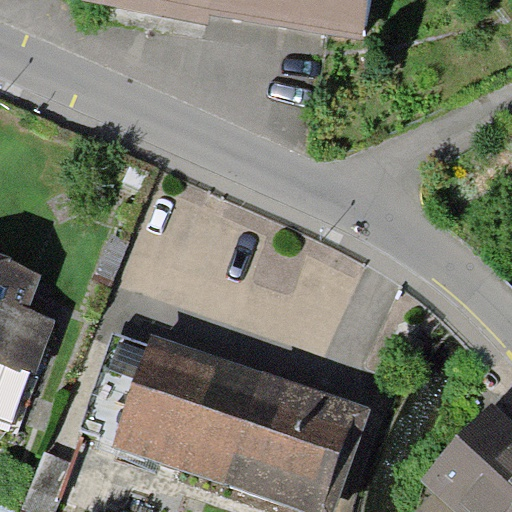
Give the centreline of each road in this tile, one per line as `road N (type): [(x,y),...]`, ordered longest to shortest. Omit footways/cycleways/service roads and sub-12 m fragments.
road 1 (residential): [(355,204),(0,52)]
road 2 (residential): [(511,326),(414,236),(355,204)]
road 3 (residential): [(355,204),(391,162),(511,99)]
